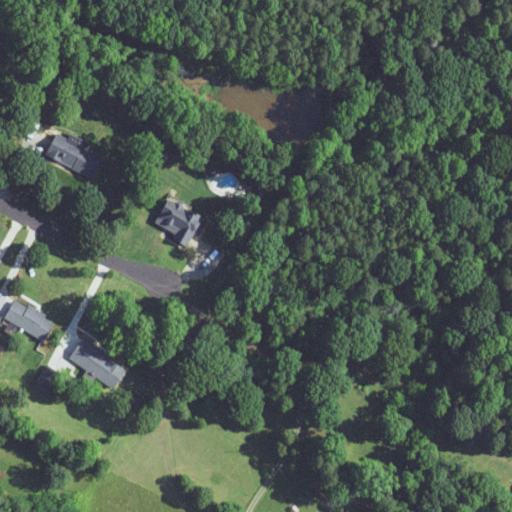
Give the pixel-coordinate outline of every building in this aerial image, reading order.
[(43,155),(93,179),(103,158),(84,148),(87,143),(68,134),(66,137),(54,132),(43,155)] [(152,224),(187,244),(203,217),(168,197),(152,224)] [(44,341),(55,321),(14,299),(3,318),(44,341)] [(67,359),(113,387),(125,368),(79,340),(67,359)] [(34,385),(47,393),(60,374),(48,366),(34,385)]
